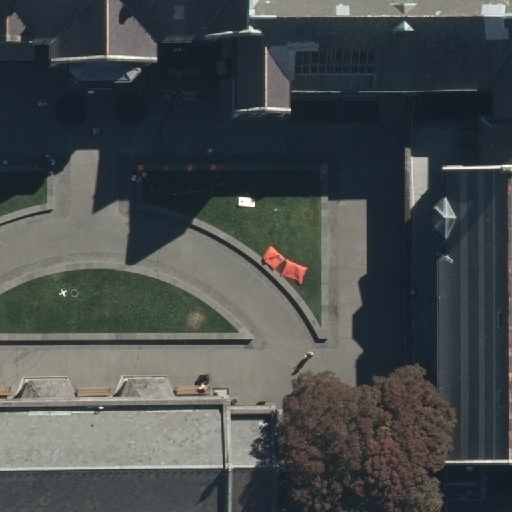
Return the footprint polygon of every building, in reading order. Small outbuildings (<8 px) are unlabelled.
[(511,0),(0,0),(0,51),(0,52),(41,50),(40,69),(63,67),(63,74),(71,85),(95,85),(119,85),(135,75),(134,67),(153,66),(153,49),(230,49),(229,108),(229,120),(286,120),(286,96),(394,96),(486,96),(486,121),(487,147),(487,174),(511,173),(511,0)] [(451,174),(487,174),(487,147),(486,121),(447,121),(407,121),(406,148),(408,469),(453,469),(452,361),(451,174)] [(511,173),(487,174),(451,174),(452,361),(453,469),(486,468),(511,468),(511,173)] [(0,511),(275,511),(276,499),(275,470),(275,403),(225,405),(225,390),(214,390),(214,399),(173,400),(165,375),(123,377),(113,398),(75,398),(67,376),(24,377),(16,401),(0,400),(0,511)] [(486,468),(453,469),(453,484),(453,498),(469,498),(486,498),(486,484),(486,468)] [(276,499),(275,511),(452,511),(453,498),(453,484),(453,469),(408,469),(368,469),(275,470),(276,499)] [(469,498),(453,498),(452,511),(511,511),(511,497),(486,498),(469,498)]
